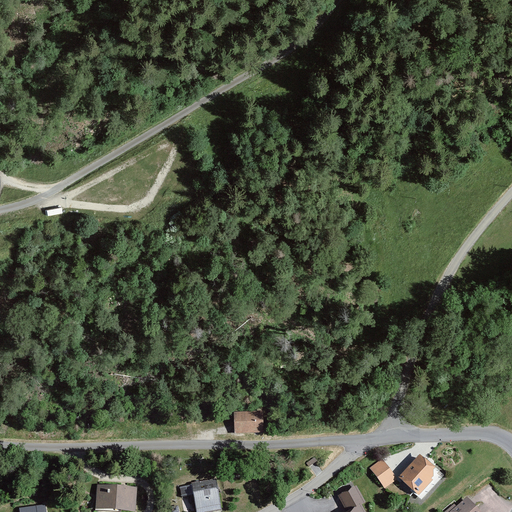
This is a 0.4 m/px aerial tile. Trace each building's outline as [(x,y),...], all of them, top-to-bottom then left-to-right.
[(263,413),(232,413),(232,432),(264,432),(263,413)] [(428,482),(431,468),(416,454),(394,477),(414,496),(428,482)] [(395,479),(380,460),(366,470),(381,490),(395,479)] [(216,479),(190,484),(195,511),(219,511),(221,511),(216,479)] [(355,485),(337,495),(347,511),(346,511),(362,511),(359,506),(365,503),(355,485)] [(95,511),(113,511),(135,511),(138,489),(96,486),(95,511)] [(478,511),(468,498),(450,511),(478,511)]
